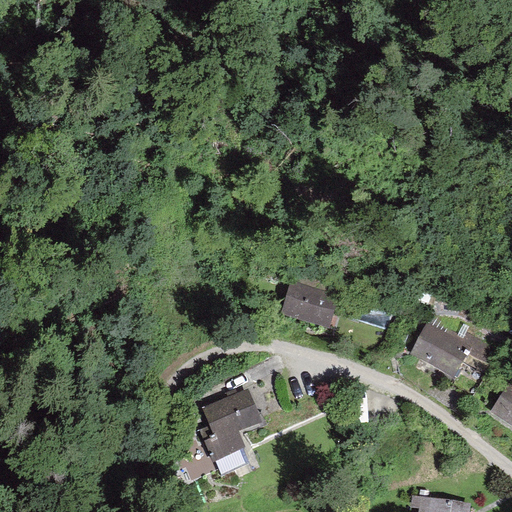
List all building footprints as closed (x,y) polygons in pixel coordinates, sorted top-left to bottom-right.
[(288,293),(279,326),(333,341),(342,308),(288,293)] [(423,335),(410,362),(455,384),(468,357),(423,335)] [(238,437),(263,427),(249,393),(205,411),(217,442),(205,447),(221,485),(252,472),(238,437)] [(511,403),(497,424),(511,434),(511,403)] [(475,511),(476,511),(414,497),(410,511),(475,511)]
